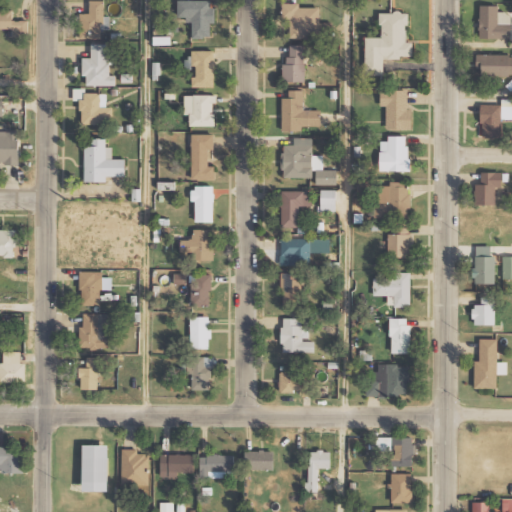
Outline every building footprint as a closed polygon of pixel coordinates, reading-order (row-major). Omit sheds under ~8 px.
[(80,39),(102,38),(101,27),(106,27),(106,0),(96,0),(90,0),(90,13),(80,13),(80,39)] [(213,0),(179,0),(179,19),(193,19),(193,38),(211,38),(211,22),(214,22),(213,0)] [(299,7),(299,2),(282,3),(283,18),(290,18),(291,38),(321,36),(319,6),(299,7)] [(499,5),(481,5),(480,37),(511,38),(511,12),(499,12),(499,5)] [(29,20),(13,20),(13,10),(0,9),(0,28),(12,28),(12,35),(29,35),(29,20)] [(366,75),(384,75),(384,57),(413,57),(413,42),(408,42),(407,12),(381,12),(381,37),(365,37),(366,75)] [(116,85),(116,75),(110,75),(110,44),(92,43),(91,57),(83,57),(83,76),(86,76),(86,85),(116,85)] [(283,63),(283,82),(305,82),(306,45),(290,44),(289,63),(283,63)] [(193,87),(215,87),(214,50),(192,51),(192,58),(185,58),(185,67),(197,67),(197,76),(193,76),(193,87)] [(511,54),(477,53),(477,69),(483,69),(482,76),(511,76),(511,54)] [(408,89),(381,90),(381,106),(386,106),(387,129),(413,129),(413,109),(408,109),(408,89)] [(283,131),(302,130),(302,125),(321,125),(320,110),(304,110),(304,90),(289,90),(289,98),(282,98),(283,131)] [(107,92),(81,93),(82,124),(113,123),(112,106),(107,107),(107,92)] [(190,126),(215,126),(215,114),(213,114),(213,103),(217,103),(217,94),(185,95),(185,115),(190,115),(190,126)] [(511,118),(511,98),(502,99),(502,104),(481,104),(481,127),(488,127),(488,137),(502,137),(502,119),(511,118)] [(0,163),(20,164),(20,131),(0,130),(0,163)] [(215,180),(215,166),(210,166),(210,149),(214,149),(214,134),(193,134),(192,179),(215,180)] [(408,171),(409,136),(388,135),(388,141),(380,141),(380,171),(408,171)] [(337,184),(337,170),(323,170),(323,155),(313,155),(313,137),(295,137),(295,145),(283,145),(283,178),(315,177),(315,184),(337,184)] [(85,182),(107,181),(106,176),(126,176),(126,158),(113,158),(113,147),(106,147),(106,138),(94,138),(94,146),(85,146),(85,182)] [(476,204),(496,204),(496,186),(502,186),(502,172),(482,172),(481,184),(476,184),(476,204)] [(375,217),(409,217),(409,182),(389,181),(389,186),(379,186),(379,203),(375,203),(375,217)] [(196,222),(214,222),(214,186),(193,185),(193,201),(196,201),(196,222)] [(321,211),(337,212),(337,190),(322,189),(321,211)] [(300,227),(300,206),(313,206),(313,191),(283,190),(282,227),(300,227)] [(388,258),(411,258),(411,227),(394,227),(394,234),(388,234),(388,258)] [(16,230),(0,229),(0,254),(16,255),(16,230)] [(214,260),(215,229),(194,229),(193,241),(182,240),(182,251),(195,252),(194,260),(214,260)] [(281,265),(310,265),(310,253),(330,253),(330,239),(282,238),(281,265)] [(496,284),(496,256),(491,256),(491,246),(476,245),(475,283),(496,284)] [(504,279),(511,279),(511,256),(503,257),(504,279)] [(82,305),(102,305),(102,271),(82,271),(82,305)] [(374,278),(374,295),(395,296),(395,306),(411,306),(411,272),(394,272),(394,278),(374,278)] [(300,303),(301,273),(283,273),(282,303),(300,303)] [(212,306),(211,275),(192,275),(193,306),(212,306)] [(496,297),(482,297),(482,304),(474,304),(474,325),(496,325),(496,297)] [(80,348),(108,348),(108,313),(84,313),(84,326),(80,326),(80,348)] [(210,316),(190,317),(191,349),(211,349),(210,316)] [(316,353),(316,340),(309,340),(310,326),(302,326),(302,318),(283,318),(283,352),(316,353)] [(391,353),(410,353),(411,318),(391,318),(391,353)] [(498,339),(480,339),(480,361),(475,361),(475,388),(498,388),(498,374),(508,375),(508,361),(498,361),(498,339)] [(0,382),(26,382),(26,363),(21,363),(21,351),(4,351),(4,363),(0,362),(0,382)] [(81,389),(99,390),(100,357),(87,357),(87,368),(81,368),(81,389)] [(213,390),(212,357),(187,357),(188,373),(193,373),(193,390),(213,390)] [(367,375),(367,396),(410,395),(409,364),(379,365),(379,375),(367,375)] [(281,392),(303,392),(303,394),(312,394),(312,385),(316,385),(316,372),(297,372),(297,366),(289,366),(289,372),(281,372),(281,392)] [(392,452),(393,437),(377,437),(377,451),(392,452)] [(414,437),(394,437),(393,466),(413,467),(414,437)] [(109,445),(84,445),(83,491),(109,492),(109,445)] [(2,473),(22,472),(21,446),(0,446),(0,463),(1,463),(2,473)] [(123,449),(122,484),(149,485),(149,454),(138,454),(138,450),(123,449)] [(275,451),(246,450),(246,469),(274,470),(275,451)] [(319,492),(319,468),(331,468),(331,451),(309,451),(309,492),(319,492)] [(161,478),(178,478),(178,472),(195,472),(195,455),(161,454),(161,478)] [(234,455),(201,455),(201,478),(234,478),(234,455)] [(392,503),(413,502),(413,473),(392,474),(392,503)] [(511,511),(511,498),(503,498),(502,511),(511,511)] [(490,511),(491,502),(473,502),(472,511),(490,511)]
